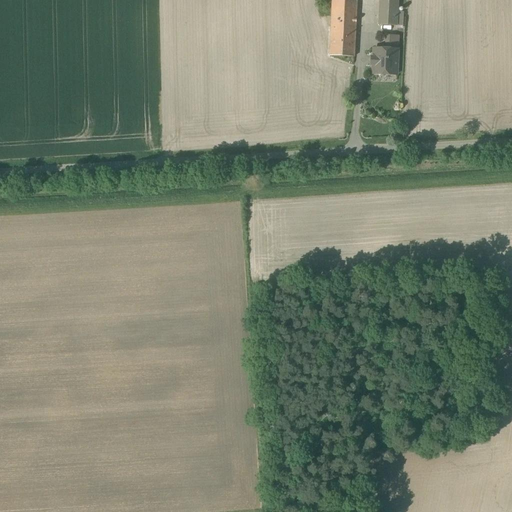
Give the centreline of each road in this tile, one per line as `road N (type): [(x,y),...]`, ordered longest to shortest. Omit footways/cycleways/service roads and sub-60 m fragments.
road 1 (unclassified): [(511,143),(0,173)]
road 2 (unknown): [(372,151),(365,78),(373,31)]
